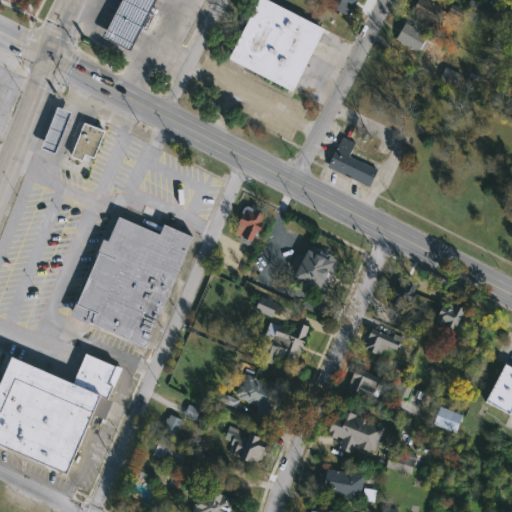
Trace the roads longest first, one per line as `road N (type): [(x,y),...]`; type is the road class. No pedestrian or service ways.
road 1 (secondary): [(511,294),(45,56)]
road 2 (residential): [(89,511),(242,157)]
road 3 (residential): [(387,231),(271,511)]
road 4 (residential): [(293,183),(384,0)]
road 5 (primary): [(0,176),(70,0)]
road 6 (residential): [(165,117),(226,0)]
